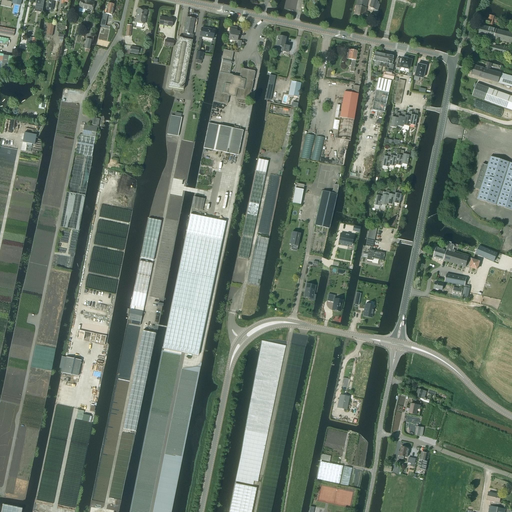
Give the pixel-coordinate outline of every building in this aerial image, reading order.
[(48,0),(47,7),(48,7),(53,8),(54,1),(58,2),(58,0),(48,0)] [(61,0),(61,3),(60,9),(62,10),(63,4),(65,4),(65,1),(68,2),(68,0),(61,0)] [(90,2),(90,1),(90,0),(83,0),(83,1),(81,0),(80,8),(92,11),(94,3),(90,2)] [(366,8),(367,0),(357,0),(354,15),(367,18),(368,13),(365,12),(366,8)] [(380,5),(379,4),(379,2),(377,2),(377,0),(370,0),(369,7),(373,9),(372,13),(377,15),(378,11),(378,10),(380,5)] [(100,26),(102,26),(105,27),(108,14),(112,15),(114,5),(108,4),(106,14),(104,13),(103,13),(100,26)] [(136,22),(144,24),(147,10),(138,9),(138,10),(137,9),(136,10),(136,12),(136,13),(137,13),(136,22)] [(482,22),(487,24),(486,24),(492,25),(494,17),(489,15),(488,19),(483,18),(482,22)] [(172,27),(173,19),(161,17),(159,25),(172,27)] [(190,53),(192,40),(193,35),(192,34),(195,18),(191,18),(190,18),(187,17),(184,33),(185,33),(184,39),(177,38),(169,87),(183,90),(189,57),(188,57),(189,53),(190,53)] [(42,35),(45,35),(52,36),(54,24),(50,24),(44,23),(42,35)] [(493,39),(504,41),(511,43),(511,33),(481,25),(479,35),(488,38),(489,39),(491,40),(493,39)] [(229,34),(230,34),(229,40),(229,38),(232,39),(232,40),(237,41),(238,36),(239,36),(239,33),(236,32),(237,28),(234,28),(235,27),(231,26),(229,34)] [(202,28),(200,36),(202,37),(213,39),(215,30),(202,28)] [(278,40),(276,46),(282,47),(281,51),(288,53),(290,46),(284,45),(286,38),(278,36),(278,37),(277,37),(277,40),(278,40)] [(33,42),(32,47),(35,48),(37,39),(27,37),(27,41),(33,42)] [(49,44),(47,56),(59,59),(61,46),(49,44)] [(489,51),(504,54),(511,56),(511,49),(490,44),(489,51)] [(219,73),(217,81),(218,82),(217,83),(215,91),(216,92),(215,92),(213,101),(214,102),(226,104),(227,104),(229,96),(235,97),(236,98),(238,99),(238,101),(236,101),(236,102),(246,105),(247,101),(248,101),(249,100),(251,92),(250,91),(251,90),(253,82),(252,81),(253,80),(255,72),(254,71),(242,68),(241,69),(239,77),(233,76),(232,75),(229,74),(229,72),(230,73),(232,64),(231,64),(232,61),(233,51),(224,49),(222,59),(223,59),(220,72),(219,73)] [(357,51),(355,51),(354,51),(354,50),(352,49),(351,50),(348,50),(346,59),(351,60),(350,72),(353,72),(357,51)] [(389,55),(386,67),(385,72),(384,72),(383,78),(393,80),(394,75),(391,74),(393,65),(391,65),(393,56),(389,55)] [(402,61),(397,60),(395,68),(400,69),(400,67),(409,69),(411,60),(402,58),(402,61)] [(472,75),(504,84),(511,86),(511,76),(490,70),(492,64),(487,62),(486,68),(474,65),(472,75)] [(425,66),(417,65),(417,67),(414,67),(413,73),(415,73),(414,80),(418,81),(419,78),(422,79),(425,66)] [(384,112),(391,81),(379,78),(372,109),(384,112)] [(293,82),(291,94),(294,95),(298,95),(300,84),(293,82)] [(472,96),(485,101),(511,110),(511,96),(489,88),(477,83),(472,96)] [(267,87),(265,100),(267,100),(270,101),(273,88),(267,87)] [(336,139),(349,141),(350,141),(358,94),(344,92),(336,139)] [(405,113),(402,128),(403,128),(403,126),(409,127),(412,112),(409,111),(408,116),(405,116),(406,113),(405,113)] [(412,112),(409,127),(409,125),(415,126),(418,111),(415,111),(414,115),(411,115),(412,112)] [(399,113),(396,128),(397,126),(402,128),(405,113),(403,112),(402,117),(399,116),(399,114),(399,113)] [(390,127),(396,128),(399,113),(396,113),(395,118),(392,117),(390,127)] [(171,115),(167,134),(178,137),(182,118),(171,115)] [(91,125),(98,126),(99,119),(92,118),(91,125)] [(209,123),(204,148),(238,155),(243,131),(209,123)] [(99,134),(98,133),(96,133),(97,128),(85,125),(83,135),(96,137),(96,136),(98,137),(98,136),(99,136),(99,135),(99,134)] [(305,132),(301,153),(345,161),(348,141),(309,134),(309,133),(305,132)] [(24,133),(23,142),(27,143),(32,144),(34,145),(36,135),(24,133)] [(95,138),(79,135),(76,154),(92,157),(95,138)] [(404,151),(401,164),(407,165),(410,150),(407,150),(406,155),(403,154),(404,151)] [(391,153),(388,166),(394,167),(395,165),(397,152),(395,151),(394,156),(391,156),(391,153)] [(397,152),(395,165),(401,166),(401,164),(404,151),(401,151),(400,156),(397,155),(398,152),(397,152)] [(388,168),(388,166),(391,153),(388,152),(387,157),(384,156),(382,166),(388,168)] [(477,199),(504,208),(511,210),(511,163),(504,161),(491,156),(488,166),(482,164),(475,188),(480,190),(477,199)] [(268,161),(258,159),(256,171),(266,173),(268,161)] [(256,171),(238,257),(248,259),(266,173),(256,171)] [(315,225),(328,228),(329,228),(339,186),(334,184),(332,193),(322,191),(315,225)] [(292,203),(300,205),(303,190),(295,188),(292,203)] [(396,190),(392,205),(393,205),(393,203),(399,204),(402,190),(399,189),(398,194),(395,193),(396,190)] [(389,191),(386,206),(387,204),(392,205),(396,190),(393,190),(392,195),(389,194),(390,191),(389,191)] [(374,206),(380,207),(383,192),(380,191),(379,196),(376,196),(374,206)] [(383,192),(380,207),(380,209),(385,210),(386,206),(389,191),(387,191),(386,193),(383,192)] [(66,192),(60,227),(79,231),(85,196),(66,192)] [(194,197),(192,208),(200,210),(202,199),(194,197)] [(198,356),(226,222),(190,214),(163,349),(198,356)] [(153,261),(161,221),(148,218),(141,258),(153,261)] [(292,232),(289,245),(298,247),(300,234),(292,232)] [(340,243),(341,243),(348,245),(351,245),(353,236),(349,236),(349,235),(348,235),(348,236),(346,235),(346,234),(346,235),(342,234),(340,243)] [(257,236),(247,284),(259,286),(269,239),(257,236)] [(369,247),(368,254),(362,253),(362,257),(367,258),(367,260),(372,261),(372,263),(377,264),(378,260),(383,261),(385,253),(371,251),(374,241),(367,239),(365,246),(369,247)] [(451,243),(447,242),(444,250),(437,248),(434,258),(465,267),(468,257),(452,252),(454,245),(451,244),(451,243)] [(479,246),(476,254),(494,262),(497,253),(479,246)] [(479,262),(472,260),(470,267),(477,270),(479,262)] [(140,261),(131,305),(135,306),(135,309),(143,311),(144,308),(153,263),(140,261)] [(466,278),(447,274),(445,282),(464,286),(466,278)] [(434,289),(442,291),(444,284),(435,282),(434,289)] [(313,299),(315,286),(307,285),(304,297),(313,299)] [(452,295),(461,296),(462,290),(454,288),(452,295)] [(342,301),(334,299),(335,296),(328,294),(327,301),(334,303),(332,310),(334,311),(333,311),(338,312),(340,312),(341,308),(342,308),(342,304),(342,301)] [(374,306),(365,305),(363,316),(371,318),(374,306)] [(131,310),(129,320),(141,322),(142,312),(131,310)] [(81,360),(66,357),(63,373),(78,376),(81,360)] [(357,359),(355,372),(357,372),(357,373),(357,377),(361,378),(365,360),(357,359)] [(416,397),(423,399),(426,391),(418,389),(416,397)] [(340,395),(337,408),(347,410),(349,397),(340,395)] [(416,415),(418,408),(420,408),(420,406),(411,404),(409,413),(416,415)] [(415,435),(422,436),(424,427),(417,426),(415,435)] [(401,447),(399,458),(399,459),(402,460),(404,459),(404,457),(407,458),(409,449),(401,447)] [(422,452),(418,466),(420,467),(420,470),(425,471),(426,466),(427,461),(425,461),(427,454),(422,452)] [(317,479),(339,484),(342,466),(320,461),(317,479)] [(235,484),(229,511),(251,511),(256,488),(235,484)] [(499,503),(501,495),(489,492),(487,500),(499,503)]
